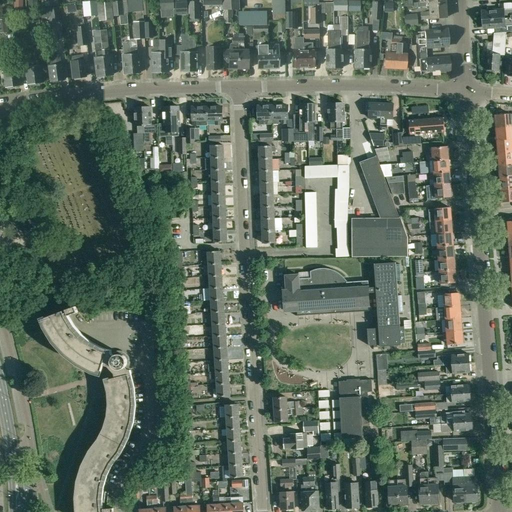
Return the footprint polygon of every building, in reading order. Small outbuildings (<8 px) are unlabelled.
[(110,0),(102,0),(96,1),(97,9),(98,21),(112,20),(110,0)] [(143,12),(141,0),(128,0),(127,0),(128,13),(143,12)] [(160,11),(172,10),(173,10),(172,0),(158,0),(159,11),(160,11)] [(173,0),(174,9),(186,8),(185,0),(173,0)] [(223,10),(237,9),(239,9),(238,0),(222,0),(223,10)] [(96,1),(82,2),(83,17),(97,16),(96,1)] [(360,1),(348,1),(348,12),(360,12),(360,1)] [(121,2),(111,3),(113,16),(123,15),(121,2)] [(380,20),(381,2),(372,2),(371,20),(380,20)] [(390,6),(393,6),(393,2),(384,2),(383,12),(390,12),(390,6)] [(198,3),(188,3),(189,19),(199,19),(198,3)] [(446,18),(445,5),(428,7),(429,13),(420,14),(421,20),(446,18)] [(49,17),(50,23),(59,22),(57,7),(39,9),(40,18),(49,17)] [(310,8),(311,24),(319,24),(319,8),(310,8)] [(232,19),(237,19),(237,9),(223,10),(224,23),(232,23),(232,19)] [(511,10),(504,11),(482,12),(482,20),(511,18),(511,10)] [(298,29),(297,12),(286,12),(286,29),(298,29)] [(417,14),(404,15),(405,25),(417,24),(417,14)] [(511,18),(482,20),(483,28),(511,26),(511,24),(511,23),(511,18)] [(144,39),(143,25),(143,23),(133,23),(134,39),(129,40),(129,43),(132,73),(134,74),(138,74),(139,73),(140,73),(139,54),(137,54),(136,48),(136,39),(144,39)] [(86,45),(86,43),(84,27),(76,28),(78,46),(86,45)] [(362,68),(363,27),(356,27),(356,36),(356,50),(354,50),(354,68),(362,68)] [(369,37),(369,32),(368,32),(368,27),(363,27),(362,68),(371,68),(371,50),(369,50),(369,37)] [(108,50),(105,30),(100,31),(101,43),(104,76),(106,76),(107,77),(110,76),(111,75),(112,75),(110,54),(109,55),(108,50)] [(412,54),(426,54),(426,48),(448,47),(447,30),(425,32),(426,40),(419,40),(419,46),(411,47),(412,54)] [(327,32),(328,51),(326,51),(326,68),(334,68),(333,32),(327,32)] [(339,32),(333,32),(334,68),(342,68),(342,50),(340,50),(339,32)] [(489,52),(488,55),(487,54),(485,70),(487,70),(487,72),(492,72),(492,70),(498,71),(499,67),(500,67),(500,55),(506,56),(507,32),(495,33),(493,52),(489,52)] [(188,71),(188,38),(188,36),(181,36),(181,53),(180,53),(180,72),(182,72),(183,73),(188,73),(188,71)] [(16,39),(19,57),(27,56),(24,38),(16,39)] [(196,53),(195,53),(195,38),(188,38),(188,71),(189,71),(190,73),(194,72),(195,71),(197,71),(196,53)] [(232,51),(228,51),(223,51),(223,65),(228,65),(228,69),(238,69),(238,38),(233,38),(233,44),(232,44),(232,51)] [(243,38),(238,38),(238,69),(248,69),(248,51),(243,51),(243,38)] [(160,72),(160,47),(159,40),(153,40),(153,48),(153,54),(152,54),(152,72),(153,72),(154,73),(158,73),(160,72)] [(104,76),(101,43),(94,44),(95,52),(96,58),(94,58),(96,77),(98,77),(100,77),(103,77),(104,76)] [(131,73),(132,73),(129,43),(122,43),(123,55),(122,56),(123,74),(125,74),(126,75),(130,75),(131,73)] [(301,68),(304,67),(304,44),(295,44),(295,52),(294,52),(294,68),(296,69),(299,69),(301,68)] [(312,44),(304,44),(304,67),(307,67),(308,69),(312,69),(313,67),(314,67),(314,51),(312,51),(312,44)] [(268,68),(267,45),(257,46),(258,69),(259,69),(260,70),(263,70),(264,68),(268,68)] [(267,45),(268,68),(272,68),(273,69),(276,69),(276,68),(278,68),(277,45),(267,45)] [(166,47),(160,47),(160,72),(161,72),(162,73),(166,73),(167,72),(168,72),(168,53),(166,53),(166,47)] [(212,48),(206,48),(207,70),(212,69),(213,71),(216,71),(218,69),(219,69),(219,53),(212,53),(212,48)] [(395,69),(396,52),(392,52),(391,52),(391,54),(385,54),(384,69),(395,69)] [(401,52),(396,52),(395,69),(405,70),(406,55),(401,55),(401,54),(401,52)] [(426,59),(426,54),(412,54),(413,67),(420,67),(420,72),(440,71),(441,73),(450,72),(449,58),(426,59)] [(63,80),(61,65),(60,55),(47,57),(48,66),(51,82),(52,81),(52,83),(58,82),(58,81),(63,80)] [(82,56),(71,57),(72,62),(71,62),(73,78),(74,78),(74,80),(80,79),(80,77),(85,77),(83,60),(83,61),(82,56)] [(26,68),(28,84),(29,84),(30,86),(35,85),(35,83),(41,83),(39,66),(38,66),(37,61),(26,63),(26,68)] [(4,71),(3,71),(6,87),(7,87),(7,89),(13,88),(12,86),(18,86),(16,69),(15,69),(15,64),(3,66),(4,71)] [(314,141),(314,130),(314,123),(316,123),(316,104),(308,105),(308,130),(308,141),(314,141)] [(337,130),(336,104),(328,104),(328,122),(330,122),(331,130),(337,130)] [(350,128),(343,128),(343,122),(345,122),(345,104),(336,104),(337,130),(337,136),(337,141),(343,140),(343,139),(350,139),(350,128)] [(369,118),(381,119),(381,104),(369,104),(369,118)] [(392,105),(381,104),(381,119),(380,125),(380,131),(386,131),(387,119),(392,119),(393,105),(392,105)] [(258,119),(259,119),(259,125),(273,124),(273,119),(273,106),(264,106),(263,105),(260,105),(259,106),(258,106),(258,119)] [(288,106),(287,106),(286,105),(282,105),(281,106),(273,106),(273,119),(273,124),(279,124),(279,120),(281,120),(281,124),(286,124),(286,119),(288,119),(288,106)] [(308,130),(308,105),(300,105),(300,123),(302,123),(302,130),(308,130)] [(207,125),(207,121),(207,107),(198,108),(197,106),(194,106),(193,108),(192,108),(192,121),(194,121),(194,126),(207,125)] [(215,107),(207,107),(207,121),(215,120),(215,125),(220,125),(220,120),(222,120),(222,107),(221,107),(220,106),(217,106),(215,107)] [(172,136),(171,107),(163,107),(163,125),(166,125),(166,133),(169,132),(169,136),(172,136)] [(178,136),(178,132),(178,125),(180,125),(179,107),(171,107),(172,136),(178,136)] [(143,133),(143,108),(134,108),(135,126),(137,126),(138,133),(143,133)] [(156,124),(151,125),(151,108),(143,108),(143,133),(156,133),(156,124)] [(494,116),(495,129),(511,127),(510,115),(494,116)] [(443,118),(409,121),(410,135),(444,132),(443,118)] [(511,139),(511,134),(511,127),(495,129),(496,141),(511,139)] [(186,128),(186,138),(186,143),(195,143),(195,128),(186,128)] [(283,142),(294,142),(294,129),(283,130),(283,142)] [(393,146),(404,145),(403,138),(403,132),(392,133),(393,146)] [(369,133),(370,136),(374,147),(383,147),(384,136),(384,134),(369,133)] [(186,143),(186,138),(178,139),(179,155),(186,155),(186,143)] [(511,139),(496,141),(497,153),(511,151),(511,139)] [(143,141),(123,141),(120,141),(124,151),(143,151),(143,141)] [(210,146),(211,158),(223,158),(223,146),(210,146)] [(275,152),(275,146),(259,147),(259,159),(272,159),(271,152),(275,152)] [(388,147),(375,149),(381,166),(391,165),(388,147)] [(431,148),(432,155),(426,155),(426,161),(428,161),(449,160),(448,147),(431,148)] [(511,164),(511,151),(497,153),(498,165),(511,164)] [(400,158),(401,164),(414,163),(413,152),(403,153),(403,158),(400,158)] [(380,219),(399,219),(392,198),(376,156),(375,156),(375,157),(359,163),(380,219)] [(224,170),(223,158),(211,158),(211,170),(224,170)] [(275,158),(272,159),(259,159),(260,171),(272,171),(272,164),(275,164),(275,158)] [(132,160),(132,168),(132,171),(133,171),(144,170),(144,169),(144,159),(132,160)] [(450,172),(449,160),(428,161),(429,174),(450,172)] [(499,178),(511,176),(511,164),(498,165),(499,178)] [(340,178),(349,178),(349,166),(340,166),(340,178)] [(212,182),(224,182),(224,170),(211,170),(212,182)] [(275,171),(272,171),(260,171),(260,183),(273,183),(272,177),(276,177),(275,171)] [(450,184),(450,172),(429,174),(430,180),(434,180),(434,186),(450,184)] [(500,190),(511,189),(511,176),(499,178),(500,190)] [(212,182),(212,194),(225,194),(224,182),(212,182)] [(404,182),(392,183),(388,183),(392,195),(405,194),(404,182)] [(273,183),(260,183),(260,195),(273,195),(273,183)] [(451,197),(450,184),(434,186),(426,186),(426,192),(431,191),(431,198),(451,197)] [(511,189),(500,190),(501,203),(511,201),(511,189)] [(225,206),(225,194),(212,194),(213,206),(225,206)] [(273,195),(260,195),(261,207),(273,207),(273,195)] [(213,206),(213,218),(226,218),(225,206),(213,206)] [(273,207),(261,207),(261,219),(274,219),(273,207)] [(434,210),(435,222),(451,221),(450,208),(434,210)] [(32,213),(21,218),(23,223),(22,224),(24,229),(27,235),(27,234),(30,240),(41,236),(32,213)] [(213,218),(214,230),(226,230),(226,218),(213,218)] [(277,219),(274,219),(261,219),(262,231),(274,231),(274,224),(277,224),(277,219)] [(399,219),(380,219),(351,219),(352,257),(407,257),(407,238),(400,219),(399,219)] [(436,235),(452,233),(451,221),(435,222),(436,235)] [(227,243),(226,230),(214,230),(210,230),(210,236),(214,235),(214,243),(227,243)] [(274,231),(262,231),(262,244),(275,243),(274,231)] [(452,233),(436,235),(437,247),(453,245),(453,239),(454,239),(453,233),(452,233)] [(454,258),(453,245),(437,247),(438,259),(454,258)] [(208,265),(221,264),(220,252),(207,253),(208,265)] [(438,259),(439,272),(455,270),(454,258),(438,259)] [(376,287),(368,287),(368,293),(376,293),(379,328),(368,329),(369,346),(380,346),(380,348),(402,346),(401,344),(406,344),(405,327),(400,327),(399,313),(403,312),(402,296),(398,296),(397,281),(401,281),(400,264),(396,264),(396,263),(375,264),(376,287)] [(221,264),(208,265),(209,277),(222,276),(221,264)] [(284,291),(285,312),(297,311),(298,315),(295,315),(296,316),(372,311),(368,306),(369,306),(368,293),(368,287),(367,281),(342,283),(342,277),(340,276),(339,274),(337,273),(335,272),(334,272),(332,271),(330,270),(328,270),(326,270),(324,269),(322,269),(320,270),(318,270),(316,270),(314,271),(312,272),(311,272),(311,279),(298,279),(298,276),(286,276),(287,291),(284,291)] [(455,270),(439,272),(440,284),(456,283),(455,270)] [(206,283),(210,282),(210,289),(222,288),(222,276),(209,277),(206,277),(206,283)] [(423,281),(417,282),(416,282),(416,290),(428,289),(428,281),(423,281)] [(222,288),(210,289),(211,301),(223,300),(222,288)] [(460,294),(460,295),(460,294),(443,295),(444,308),(461,307),(460,300),(461,300),(460,294)] [(223,300),(211,301),(212,313),(224,312),(223,300)] [(461,307),(444,308),(445,320),(461,319),(461,312),(462,312),(461,307)] [(66,310),(64,311),(42,319),(45,328),(53,342),(64,354),(77,364),(92,372),(100,375),(101,371),(104,372),(106,374),(125,357),(127,354),(126,353),(125,353),(124,352),(123,352),(122,351),(120,351),(119,351),(118,351),(116,351),(115,352),(114,352),(113,353),(112,354),(111,352),(112,351),(102,348),(92,342),(83,335),(75,326),(69,316),(68,316),(66,310)] [(224,312),(212,313),(212,325),(225,324),(224,312)] [(461,319),(445,320),(446,332),(462,331),(462,330),(463,330),(463,324),(462,324),(461,319)] [(225,324),(212,325),(213,337),(226,336),(225,324)] [(463,336),(462,331),(446,332),(447,345),(463,344),(463,342),(464,342),(464,336),(463,336)] [(226,336),(213,337),(214,349),(227,348),(226,336)] [(418,352),(431,351),(430,344),(417,345),(418,350),(418,352)] [(211,354),(215,354),(215,361),(228,360),(227,348),(214,349),(211,349),(211,354)] [(431,351),(418,352),(419,359),(435,357),(435,351),(431,351)] [(127,354),(125,357),(106,374),(109,377),(109,379),(105,380),(109,393),(109,405),(108,417),(105,429),(99,440),(90,451),(83,466),(78,482),(76,498),(76,511),(103,511),(103,509),(102,499),(104,487),(107,476),(113,466),(121,454),(129,439),(134,422),(136,405),(135,388),(131,374),(130,370),(129,370),(127,370),(128,369),(129,368),(129,367),(130,365),(130,364),(130,363),(130,362),(130,360),(130,359),(129,358),(129,357),(128,355),(127,354)] [(446,365),(469,363),(468,354),(442,356),(443,365),(446,365)] [(228,360),(215,361),(216,372),(228,372),(228,360)] [(470,372),(469,363),(446,365),(447,374),(453,373),(453,374),(470,372)] [(228,372),(216,372),(209,373),(210,380),(216,379),(217,385),(229,384),(228,372)] [(440,381),(439,372),(418,373),(419,382),(440,381)] [(339,382),(339,388),(339,394),(340,394),(341,398),(340,398),(342,440),(363,438),(362,427),(370,427),(368,393),(372,392),(371,380),(359,381),(359,383),(348,383),(348,382),(339,382)] [(439,381),(425,382),(426,391),(440,390),(439,381)] [(229,384),(217,385),(217,397),(230,396),(229,384)] [(446,395),(469,394),(469,385),(451,386),(451,387),(445,387),(446,395)] [(469,394),(446,395),(447,403),(452,403),(452,404),(470,402),(469,394)] [(275,411),(287,410),(286,398),(274,399),(275,411)] [(238,405),(225,406),(220,406),(221,412),(226,411),(226,418),(239,417),(238,405)] [(287,410),(275,411),(275,423),(288,422),(287,410)] [(435,411),(416,412),(416,419),(436,418),(435,411)] [(441,425),(471,423),(471,414),(453,415),(453,416),(440,417),(441,425)] [(240,429),(239,417),(226,418),(227,430),(240,429)] [(317,422),(304,422),(304,433),(313,432),(314,436),(318,435),(317,422)] [(471,423),(441,425),(441,433),(455,432),(472,431),(471,423)] [(227,430),(228,442),(240,441),(240,429),(227,430)] [(431,432),(417,432),(417,440),(427,440),(431,440),(431,432)] [(291,440),(284,440),(285,450),(292,449),(303,449),(302,442),(307,442),(306,434),(291,435),(291,440)] [(443,446),(444,452),(468,451),(468,439),(444,439),(443,446)] [(427,454),(427,440),(417,440),(411,440),(412,455),(427,454)] [(228,442),(229,454),(241,453),(240,441),(228,442)] [(382,453),(396,452),(396,443),(381,444),(382,453)] [(320,447),(307,448),(308,461),(321,460),(320,447)] [(242,465),(241,453),(229,454),(230,466),(242,465)] [(361,476),(360,464),(359,458),(352,459),(354,477),(361,476)] [(242,465),(230,466),(230,478),(243,477),(242,465)] [(332,465),(333,480),(341,480),(340,465),(332,465)] [(405,480),(397,480),(398,505),(400,505),(401,507),(405,506),(406,505),(408,505),(407,487),(414,486),(413,466),(404,466),(405,480)] [(435,467),(436,478),(428,479),(430,504),(431,504),(432,505),(436,505),(437,503),(439,503),(438,481),(443,481),(443,466),(435,467)] [(466,502),(464,478),(452,478),(452,473),(446,473),(446,466),(443,466),(443,481),(444,486),(453,485),(454,503),(457,503),(457,504),(461,504),(461,502),(466,502)] [(430,504),(428,479),(428,473),(422,473),(420,475),(421,486),(419,486),(420,504),(423,504),(424,506),(428,505),(429,504),(430,504)] [(464,478),(466,502),(471,502),(472,503),(475,503),(476,502),(477,502),(476,477),(464,478)] [(309,486),(310,493),(311,511),(312,510),(312,511),(318,511),(318,510),(319,510),(318,492),(316,492),(315,486),(314,486),(314,478),(303,478),(304,487),(309,486)] [(185,480),(186,494),(187,511),(199,511),(200,506),(193,506),(191,479),(185,480)] [(282,493),(280,493),(281,510),(294,509),(293,492),(288,493),(288,487),(293,486),(293,480),(281,481),(281,487),(282,487),(282,493)] [(397,505),(398,505),(397,480),(390,481),(390,488),(389,488),(390,506),(392,506),(392,507),(397,507),(397,505)] [(175,481),(168,481),(169,494),(176,494),(175,481)] [(141,482),(131,483),(133,499),(139,499),(139,491),(141,490),(141,482)] [(169,502),(168,482),(160,483),(161,502),(169,502)] [(378,507),(377,491),(376,491),(376,482),(366,483),(367,492),(366,492),(367,508),(369,507),(370,509),(375,508),(375,507),(378,507)] [(338,509),(337,493),(336,493),(336,483),(326,484),(326,494),(327,510),(330,509),(331,510),(335,510),(335,509),(338,509)] [(353,508),(359,508),(357,484),(345,485),(346,509),(348,508),(348,510),(352,510),(353,508)] [(303,511),(304,511),(307,511),(310,511),(311,511),(310,493),(301,493),(303,511)] [(187,511),(186,494),(180,494),(181,507),(174,507),(174,511),(187,511)] [(139,511),(152,511),(152,496),(147,496),(148,509),(140,509),(139,511)] [(157,496),(152,496),(152,511),(165,511),(166,508),(158,508),(157,496)] [(220,511),(220,504),(219,497),(213,497),(213,505),(208,505),(207,511),(220,511)] [(231,511),(231,504),(231,498),(225,498),(225,504),(220,504),(220,511),(231,511)] [(243,511),(243,503),(231,504),(231,511),(243,511)]
